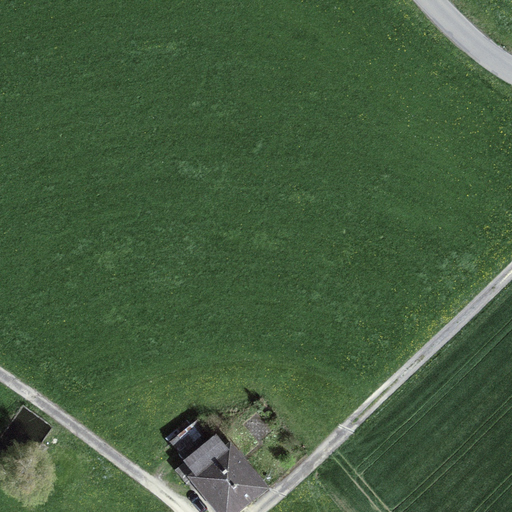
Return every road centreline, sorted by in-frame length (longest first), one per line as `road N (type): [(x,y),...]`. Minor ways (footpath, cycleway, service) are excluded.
road 1 (track): [(257,511),(511,274)]
road 2 (track): [(0,376),(136,470),(176,511)]
